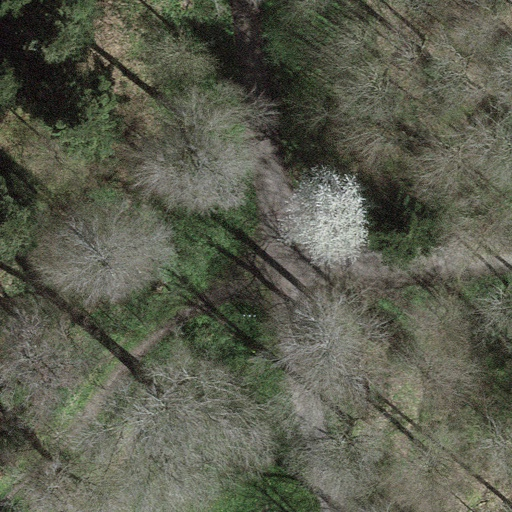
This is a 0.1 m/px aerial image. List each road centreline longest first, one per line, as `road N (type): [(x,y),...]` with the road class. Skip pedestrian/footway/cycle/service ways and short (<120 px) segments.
road 1 (track): [(246,0),(283,261),(343,511)]
road 2 (track): [(283,261),(511,244)]
